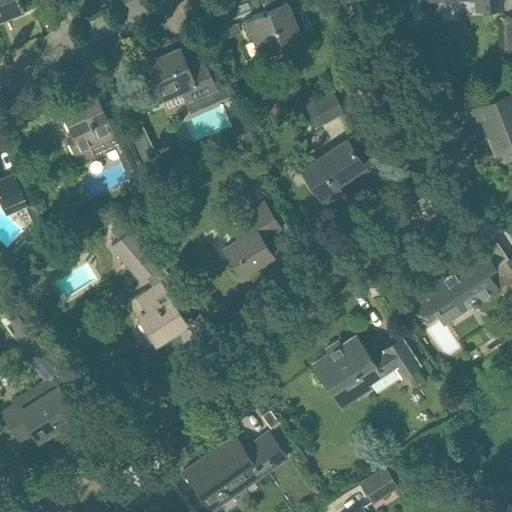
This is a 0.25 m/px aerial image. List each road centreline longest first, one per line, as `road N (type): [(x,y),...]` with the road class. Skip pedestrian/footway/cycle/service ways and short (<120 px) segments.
road 1 (residential): [(55,511),(65,489),(410,211),(425,182),(419,150),(351,0)]
road 2 (residential): [(164,0),(0,78)]
